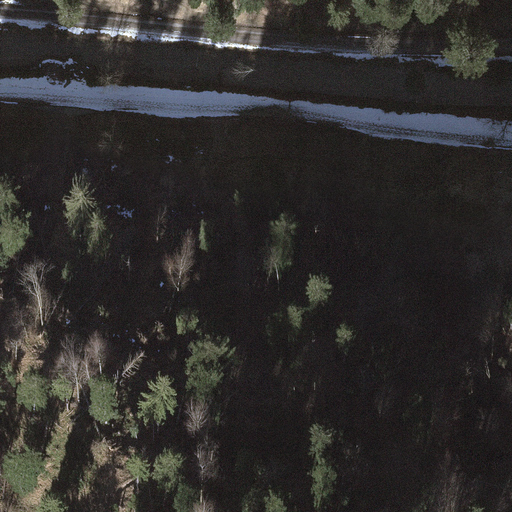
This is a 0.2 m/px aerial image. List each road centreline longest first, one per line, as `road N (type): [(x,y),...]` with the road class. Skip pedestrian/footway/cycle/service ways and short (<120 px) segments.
road 1 (track): [(0,95),(268,112),(511,141)]
road 2 (track): [(0,14),(293,45),(511,44)]
